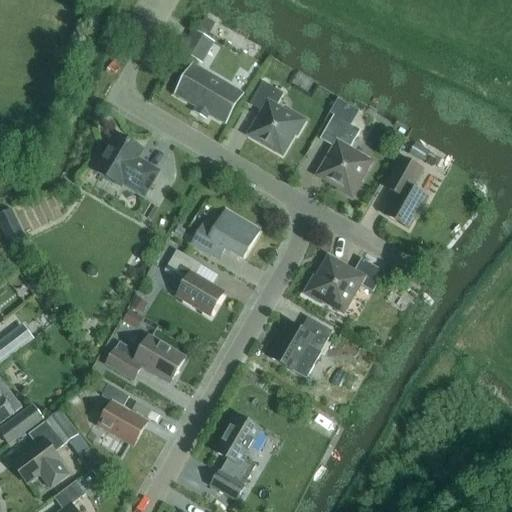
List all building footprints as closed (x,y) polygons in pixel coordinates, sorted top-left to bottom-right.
[(202,63),(214,42),(193,30),(181,50),(202,63)] [(225,123),(240,96),(193,69),(178,95),(225,123)] [(289,114),(276,107),(283,95),(263,83),(250,105),(262,112),(248,137),(282,157),(295,135),(297,137),(305,121),(290,112),(289,114)] [(359,184),(371,163),(349,150),(360,131),(334,116),(320,140),(333,148),(317,177),(338,189),(337,191),(352,200),(361,185),(359,184)] [(121,188),(123,184),(144,197),(159,173),(144,164),(143,166),(136,162),(142,151),(116,136),(95,172),(121,188)] [(422,162),(428,151),(415,143),(408,154),(422,162)] [(400,189),(385,217),(408,230),(419,210),(422,211),(428,200),(412,190),(423,171),(401,159),(388,182),(400,189)] [(0,226),(8,243),(24,236),(11,209),(0,214),(0,226)] [(203,225),(191,245),(214,258),(220,247),(243,261),(260,233),(225,212),(213,231),(203,225)] [(178,226),(174,233),(182,238),(186,231),(178,226)] [(210,317),(223,294),(194,277),(201,266),(177,252),(165,273),(185,285),(177,298),(210,317)] [(343,315),(360,286),(372,293),(384,273),(361,260),(354,273),(328,258),(316,279),(313,278),(303,295),(321,305),(322,302),(343,315)] [(153,282),(159,269),(151,265),(145,277),(153,282)] [(137,297),(131,307),(142,314),(148,304),(137,297)] [(138,330),(144,320),(130,312),(124,322),(138,330)] [(270,359),(293,372),(308,347),(320,354),(332,333),(308,319),(301,331),(290,324),(270,359)] [(0,362),(31,339),(28,335),(25,338),(20,331),(12,337),(11,335),(0,343),(0,362)] [(106,365),(131,380),(139,366),(170,385),(185,360),(149,338),(139,355),(120,344),(115,352),(115,351),(106,365)] [(0,425),(15,415),(14,414),(22,408),(10,393),(0,379),(0,425)] [(129,398),(108,386),(102,397),(112,403),(98,428),(133,448),(148,423),(123,409),(129,398)] [(32,405),(0,428),(0,433),(8,444),(42,420),(32,405)] [(45,424),(29,436),(37,446),(12,465),(28,486),(41,476),(51,490),(69,476),(59,462),(60,462),(54,454),(62,448),(63,448),(79,436),(61,412),(44,424),(45,424)] [(244,488),(256,466),(244,459),(261,431),(236,416),(215,453),(228,460),(220,474),(219,473),(211,487),(236,502),(244,488)] [(91,449),(79,457),(88,470),(100,462),(91,449)] [(102,463),(92,470),(101,483),(111,476),(102,463)] [(54,499),(63,511),(75,511),(71,506),(86,496),(76,483),(54,499)]
